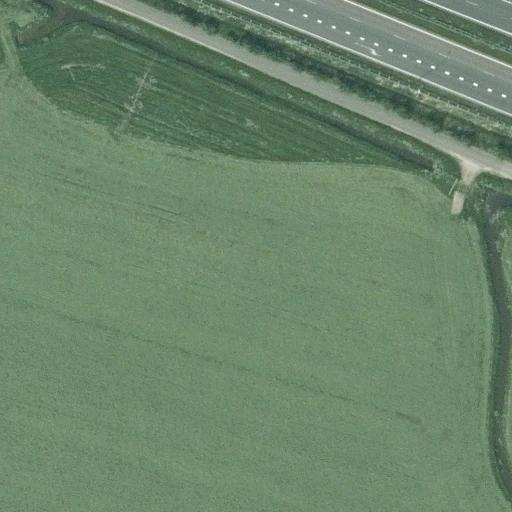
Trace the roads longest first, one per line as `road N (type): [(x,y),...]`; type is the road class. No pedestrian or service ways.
road 1 (unclassified): [(511,172),(110,0)]
road 2 (motorway): [(303,0),(511,84)]
